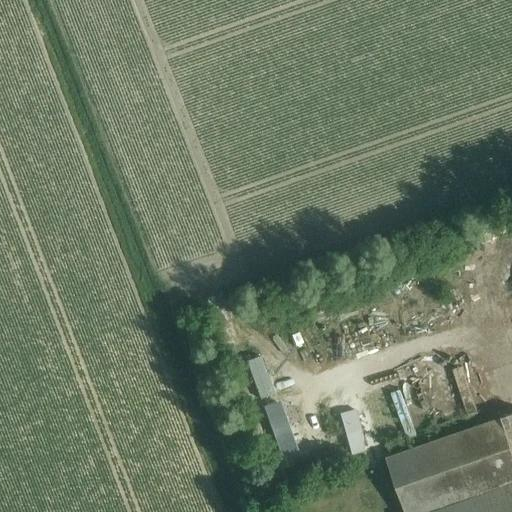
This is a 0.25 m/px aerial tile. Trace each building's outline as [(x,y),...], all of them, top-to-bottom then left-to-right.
[(511,313),(502,317),(509,339),(511,337),(511,313)] [(390,362),(409,359),(406,333),(386,336),(390,362)] [(469,355),(458,358),(473,405),(484,401),(469,355)] [(414,426),(426,420),(407,377),(395,382),(414,426)] [(281,453),(295,448),(279,403),(266,408),(281,453)] [(511,511),(511,414),(386,458),(405,511),(511,511)]
